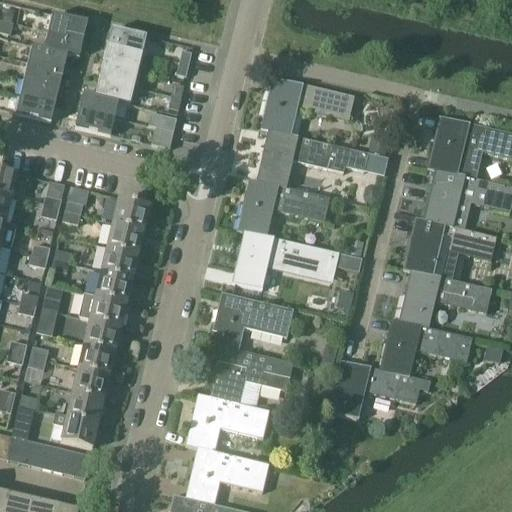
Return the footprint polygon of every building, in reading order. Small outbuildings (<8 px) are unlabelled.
[(0,25),(10,27),(13,14),(3,12),(0,25)] [(47,35),(82,44),(86,26),(51,18),(47,35)] [(0,25),(0,24),(0,37),(9,40),(12,27),(10,27),(0,25)] [(106,49),(141,57),(145,40),(110,31),(106,49)] [(66,57),(66,58),(78,61),(82,44),(47,35),(43,51),(43,52),(66,57)] [(62,74),(66,58),(66,57),(43,52),(43,51),(31,48),(27,66),(62,74)] [(102,66),(137,74),(141,57),(106,49),(102,66)] [(178,66),(187,68),(190,56),(181,53),(178,66)] [(23,83),(58,91),(62,74),(27,66),(23,83)] [(137,74),(102,66),(98,83),(133,91),(137,74)] [(187,68),(178,66),(175,77),(185,79),(187,68)] [(267,135),(290,139),(296,111),(348,123),(353,100),(272,81),(260,133),(267,135)] [(19,100),(54,108),(58,91),(23,83),(19,100)] [(118,105),(129,108),(133,91),(98,83),(94,99),(118,105)] [(170,100),(180,102),(183,89),(173,87),(170,100)] [(114,122),(118,105),(94,99),(81,96),(77,113),(114,122)] [(54,108),(19,100),(15,116),(50,124),(54,108)] [(180,102),(170,100),(168,111),(177,113),(180,102)] [(114,122),(77,113),(73,130),(110,138),(114,122)] [(155,132),(172,136),(175,123),(150,117),(147,129),(155,131),(155,132)] [(511,136),(439,119),(427,171),(434,173),(456,178),(472,182),(479,154),(511,162),(511,159),(511,136)] [(172,136),(155,132),(151,148),(168,153),(172,136)] [(388,162),(348,153),(290,139),(267,135),(256,184),(285,190),(292,164),(342,176),(343,171),(384,181),(388,162)] [(384,158),(388,140),(372,136),(368,154),(384,158)] [(422,223),(452,230),(458,203),(509,215),(511,203),(511,191),(472,182),(456,178),(434,173),(422,223)] [(16,178),(0,174),(0,200),(11,203),(16,178)] [(243,235),(266,239),(272,212),(323,224),(329,201),(285,190),(256,184),(249,182),(236,233),(243,235)] [(72,188),(69,201),(87,205),(90,192),(72,188)] [(368,188),(365,203),(376,205),(380,191),(368,188)] [(0,226),(5,227),(11,203),(0,200),(0,226)] [(43,211),(58,214),(60,204),(45,201),(43,211)] [(149,210),(118,202),(112,227),(143,234),(149,210)] [(64,216),(79,219),(81,209),(67,206),(64,216)] [(58,214),(43,211),(40,220),(55,224),(58,214)] [(79,219),(64,216),(62,225),(77,229),(79,219)] [(403,272),(410,274),(433,279),(439,252),(490,264),(495,241),(452,230),(422,223),(415,222),(403,272)] [(106,251),(138,259),(143,234),(112,227),(106,251)] [(266,239),(243,235),(231,285),(261,292),(268,265),(318,277),(324,253),(266,239)] [(363,245),(352,244),(351,255),(361,257),(363,245)] [(48,252),(34,248),(31,259),(46,262),(48,252)] [(100,275),(132,282),(138,259),(106,251),(100,275)] [(70,257),(55,253),(52,264),(67,267),(70,257)] [(29,267),(44,271),(46,262),(31,259),(29,267)] [(50,272),(65,276),(67,267),(52,264),(50,272)] [(433,279),(410,274),(398,324),(428,331),(435,304),(485,316),(491,293),(433,279)] [(132,282),(100,275),(95,299),(126,307),(132,282)] [(220,350),(238,353),(244,330),(286,341),(293,313),(222,296),(210,347),(220,350)] [(21,297),(19,307),(34,311),(36,301),(21,297)] [(89,323),(120,331),(126,307),(95,299),(89,323)] [(58,306),(43,303),(41,312),(56,316),(58,306)] [(17,316),(31,320),(34,311),(19,307),(17,316)] [(39,322),(53,325),(56,316),(41,312),(39,322)] [(391,322),(378,373),(408,380),(415,353),(465,365),(471,342),(428,331),(398,324),(391,322)] [(120,331),(89,323),(83,348),(114,355),(120,331)] [(25,348),(10,345),(7,355),(22,359),(25,348)] [(114,355),(83,348),(77,371),(109,379),(114,355)] [(47,353),(32,350),(30,360),(44,364),(47,353)] [(220,350),(208,399),(208,400),(238,406),(243,383),(285,394),(292,366),(238,353),(220,350)] [(503,356),(487,352),(484,364),(500,368),(503,356)] [(5,364),(20,367),(22,359),(7,355),(5,364)] [(27,369),(42,373),(44,364),(30,360),(27,369)] [(408,380),(378,373),(340,363),(328,415),(358,422),(365,394),(416,406),(419,392),(428,394),(430,385),(408,380)] [(109,379),(77,371),(72,395),(103,403),(109,379)] [(12,398),(0,394),(0,404),(10,407),(12,398)] [(66,420),(97,427),(103,403),(72,395),(66,420)] [(196,451),(214,454),(219,431),(262,442),(269,414),(238,406),(208,400),(208,399),(198,397),(186,448),(196,451)] [(36,402),(21,399),(18,409),(33,412),(36,402)] [(0,414),(8,417),(10,407),(0,404),(0,414)] [(16,418),(31,421),(33,412),(18,409),(16,418)] [(97,427),(66,420),(60,444),(91,452),(97,427)] [(0,461),(8,464),(13,442),(3,439),(0,450),(0,461)] [(19,466),(24,444),(13,442),(8,464),(19,466)] [(30,469),(35,447),(24,444),(19,466),(30,469)] [(35,447),(30,469),(41,472),(46,449),(35,447)] [(51,474),(56,452),(46,449),(41,472),(51,474)] [(214,454),(196,451),(185,499),(214,507),(219,485),(261,496),(268,467),(214,454)] [(62,477),(67,454),(56,452),(51,474),(62,477)] [(73,479),(78,457),(67,454),(62,477),(73,479)] [(78,457),(73,479),(85,482),(90,460),(78,457)] [(27,511),(29,502),(7,496),(3,511),(27,511)] [(233,511),(214,507),(185,499),(174,497),(170,511),(233,511)] [(51,511),(53,508),(29,502),(27,511),(51,511)]
